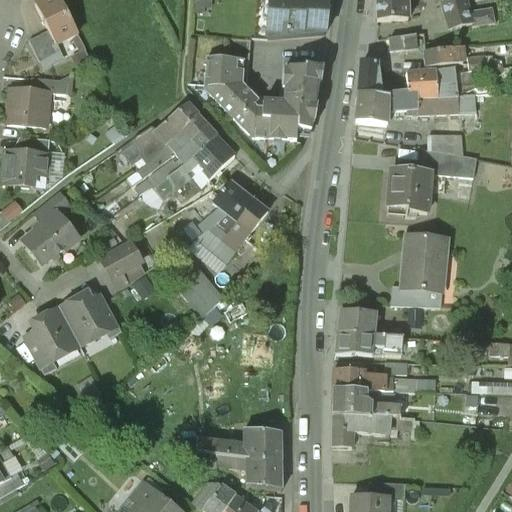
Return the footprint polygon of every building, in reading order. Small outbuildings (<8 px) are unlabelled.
[(76,37),(57,0),(45,0),(47,2),(34,8),(47,34),(55,48),(56,47),(76,37)] [(204,0),(204,3),(224,5),(221,39),(266,42),(270,0),(204,0)] [(270,0),(266,42),(323,37),(328,1),(314,0),(304,0),(304,3),(270,0)] [(375,0),(376,23),(407,22),(406,2),(406,0),(375,0)] [(439,0),(445,18),(449,32),(471,28),(467,13),(462,0),(439,0)] [(474,12),(470,0),(462,0),(467,13),(474,12)] [(474,12),(467,13),(469,22),(487,18),(486,13),(485,10),(474,12)] [(487,18),(469,22),(471,28),(472,31),(494,28),(492,17),(487,18)] [(445,18),(414,26),(414,25),(406,27),(407,38),(415,38),(434,35),(449,32),(445,18)] [(47,34),(28,44),(39,65),(60,54),(56,47),(55,48),(47,34)] [(407,38),(401,39),(403,51),(417,50),(416,45),(415,38),(407,38)] [(401,39),(388,41),(390,53),(403,51),(401,39)] [(250,43),(227,41),(225,62),(242,64),(248,64),(250,43)] [(460,50),(452,51),(454,67),(462,67),(460,50)] [(452,51),(424,54),(426,70),(454,67),(452,51)] [(483,60),(467,61),(468,75),(484,74),(484,64),(483,60)] [(225,62),(206,61),(203,89),(207,89),(207,95),(247,137),(251,137),(251,141),(267,143),(268,124),(261,123),(262,105),(257,104),(241,87),(242,64),(225,62)] [(248,64),(242,64),(241,87),(257,104),(262,105),(262,101),(247,85),(248,64)] [(283,102),(262,101),(262,105),(261,123),(268,124),(267,143),(295,145),(296,133),(310,134),(311,124),(313,124),(316,108),(314,108),(317,86),(319,87),(322,71),(320,71),(321,65),(304,64),(304,66),(285,65),(283,102)] [(378,67),(360,65),(357,96),(370,97),(381,96),(380,78),(379,78),(378,67)] [(435,74),(406,76),(408,94),(409,102),(435,102),(437,101),(436,88),(435,74)] [(406,76),(380,78),(381,96),(408,94),(406,76)] [(58,85),(30,82),(29,94),(48,96),(48,97),(65,98),(66,80),(58,85)] [(455,85),(436,88),(437,101),(456,101),(455,90),(455,85)] [(484,87),(468,89),(470,99),(486,98),(484,87)] [(468,89),(455,90),(456,101),(470,99),(468,89)] [(29,94),(10,92),(6,127),(45,131),(48,97),(48,96),(29,94)] [(381,96),(370,97),(357,96),(354,124),(386,128),(386,114),(406,113),(406,117),(435,117),(435,102),(409,102),(408,94),(381,96)] [(437,101),(435,102),(435,117),(458,116),(456,101),(437,101)] [(187,109),(164,130),(175,142),(182,136),(180,134),(196,118),(187,109)] [(206,129),(196,118),(180,134),(182,136),(188,143),(206,129)] [(206,129),(188,143),(192,147),(199,154),(216,142),(217,141),(206,129)] [(459,132),(435,130),(435,132),(436,138),(437,155),(461,159),(459,132)] [(188,143),(182,136),(175,142),(180,147),(172,154),(167,148),(157,157),(166,167),(192,147),(188,143)] [(431,139),(428,139),(429,154),(437,155),(436,138),(431,139)] [(49,144),(25,142),(24,158),(47,160),(49,144)] [(180,147),(175,142),(167,148),(172,154),(180,147)] [(216,142),(199,154),(214,170),(213,171),(214,172),(215,173),(216,172),(217,173),(232,158),(216,142)] [(429,154),(423,153),(421,176),(430,177),(430,178),(473,181),(476,162),(461,159),(437,155),(429,154)] [(24,158),(4,156),(1,188),(33,191),(34,179),(46,180),(47,160),(24,158)] [(127,181),(139,196),(160,178),(148,164),(127,181)] [(421,176),(390,173),(387,210),(405,211),(405,215),(426,216),(430,178),(430,177),(421,176)] [(230,186),(211,206),(218,212),(194,232),(199,238),(201,236),(226,219),(236,227),(253,204),(230,186)] [(57,196),(32,217),(40,227),(42,229),(57,218),(58,219),(68,210),(57,196)] [(236,227),(226,219),(201,236),(208,247),(213,253),(225,262),(231,255),(232,256),(248,236),(249,237),(266,215),(253,204),(236,227)] [(57,218),(42,229),(40,227),(33,233),(35,235),(21,245),(40,268),(50,260),(52,263),(77,243),(58,219),(57,218)] [(199,238),(188,246),(196,256),(208,247),(201,236),(199,238)] [(446,242),(404,238),(400,290),(400,292),(427,295),(427,293),(441,295),(446,242)] [(127,246),(98,261),(111,282),(140,267),(127,246)] [(194,278),(176,294),(201,321),(219,305),(194,278)] [(427,295),(400,292),(400,290),(391,290),(389,309),(426,310),(427,295)] [(86,295),(56,311),(79,352),(108,336),(90,303),(86,295)] [(99,298),(90,303),(108,336),(111,341),(120,336),(99,298)] [(56,311),(27,327),(32,334),(50,368),(52,367),(79,352),(56,311)] [(375,317),(338,315),(336,337),(373,338),(375,317)] [(391,326),(381,326),(380,338),(390,337),(390,331),(391,326)] [(32,334),(19,341),(38,375),(40,374),(44,380),(56,374),(52,367),(50,368),(32,334)] [(373,338),(336,337),(334,358),(371,359),(372,351),(373,338)] [(390,337),(380,338),(373,338),(372,351),(382,351),(382,355),(400,357),(401,338),(390,337)] [(506,367),(511,367),(511,346),(489,345),(488,359),(507,360),(506,367)] [(406,366),(384,366),(384,377),(406,378),(406,366)] [(364,374),(333,373),(332,393),(365,393),(434,395),(434,383),(416,383),(416,381),(393,381),(393,379),(385,379),(385,378),(364,377),(364,374)] [(511,396),(511,384),(470,384),(469,396),(511,396)] [(365,393),(332,393),(332,418),(363,420),(364,403),(365,393)] [(399,409),(369,407),(364,403),(363,420),(390,422),(398,422),(399,415),(399,409)] [(363,420),(332,418),(331,451),(351,451),(352,435),(388,439),(390,422),(363,420)] [(280,436),(243,432),(244,462),(244,470),(245,489),(281,494),(280,436)] [(57,450),(73,464),(87,450),(71,435),(57,450)] [(192,440),(177,442),(180,459),(195,455),(196,440),(192,440)] [(240,447),(196,440),(195,455),(205,457),(244,462),(244,448),(240,448),(240,447)] [(244,462),(205,457),(205,461),(204,467),(235,471),(235,470),(244,470),(244,462)] [(0,466),(0,487),(9,482),(9,481),(0,466)] [(15,478),(9,481),(9,482),(0,487),(0,501),(21,489),(15,478)] [(175,511),(142,486),(128,503),(136,509),(133,511),(175,511)] [(404,487),(374,486),(374,499),(387,500),(387,502),(403,503),(404,487)] [(208,487),(192,507),(197,511),(201,511),(220,489),(208,487)] [(220,489),(201,511),(223,511),(233,499),(220,489)] [(374,499),(350,498),(349,511),(386,511),(387,502),(387,500),(374,499)] [(251,511),(233,499),(223,511),(251,511)]
